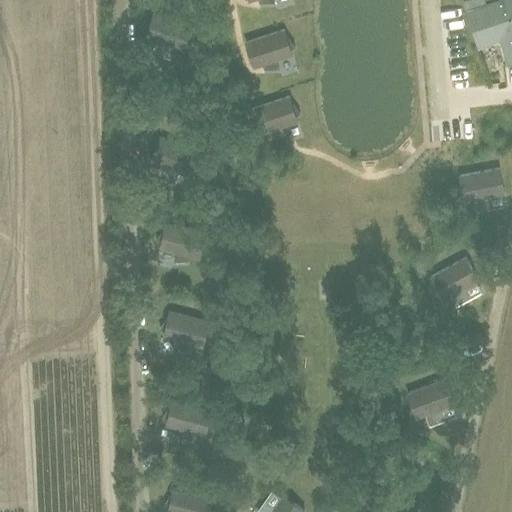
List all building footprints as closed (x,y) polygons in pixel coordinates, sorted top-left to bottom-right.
[(511,0),(464,0),(462,1),(477,46),(500,38),(509,62),(511,60),(511,0)] [(184,50),(193,25),(155,13),(146,38),(184,50)] [(294,47),(285,34),(284,30),(246,42),(254,67),(263,64),(264,68),(279,68),(276,60),(292,55),(290,50),(294,47)] [(299,113),(290,101),(289,96),(251,109),(259,134),(268,131),(270,135),(284,135),(281,127),(297,122),(295,117),(299,113)] [(189,176),(199,152),(161,137),(152,161),(189,176)] [(499,168),(459,175),(464,200),(503,193),(499,168)] [(161,243),(160,249),(169,251),(168,255),(180,263),(182,254),(199,258),(205,232),(166,223),(165,227),(157,240),(161,243)] [(430,276),(442,299),(477,280),(465,257),(430,276)] [(165,332),(163,337),(173,339),(172,343),(184,351),(186,343),(202,347),(208,321),(170,311),(169,316),(160,328),(165,332)] [(444,379),(407,394),(416,418),(454,404),(444,379)] [(167,420),(166,425),(175,428),(174,432),(186,440),(188,431),(205,435),(211,410),(173,400),(172,404),(163,417),(167,420)] [(169,508),(167,511),(208,511),(213,498),(174,488),(173,492),(164,505),(169,508)] [(270,511),(303,511),(304,511),(283,495),(270,511)]
